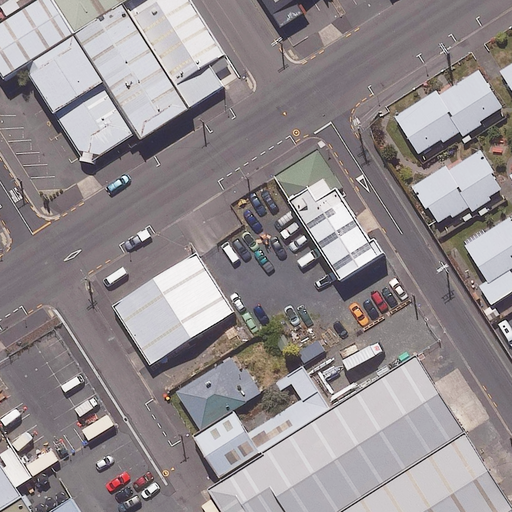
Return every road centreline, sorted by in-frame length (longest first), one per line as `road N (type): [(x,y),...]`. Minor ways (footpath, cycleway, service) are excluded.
road 1 (unclassified): [(311,94),(511,406)]
road 2 (unclassified): [(47,261),(295,104)]
road 3 (unclassified): [(47,261),(189,485)]
road 4 (unclassified): [(311,94),(460,0)]
road 5 (unclassified): [(228,0),(295,104)]
